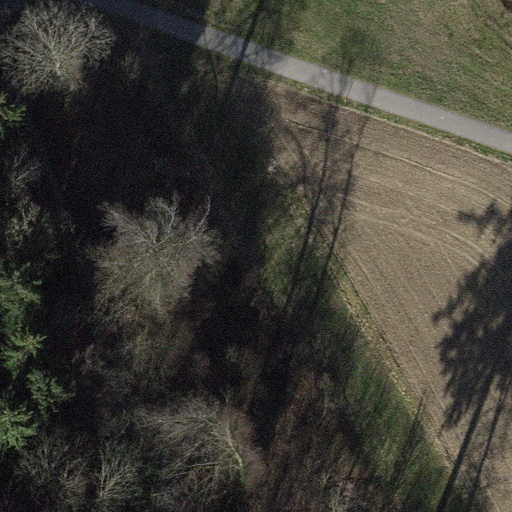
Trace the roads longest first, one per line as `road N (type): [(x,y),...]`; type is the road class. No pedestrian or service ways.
road 1 (track): [(198,511),(0,31)]
road 2 (track): [(511,146),(95,0)]
